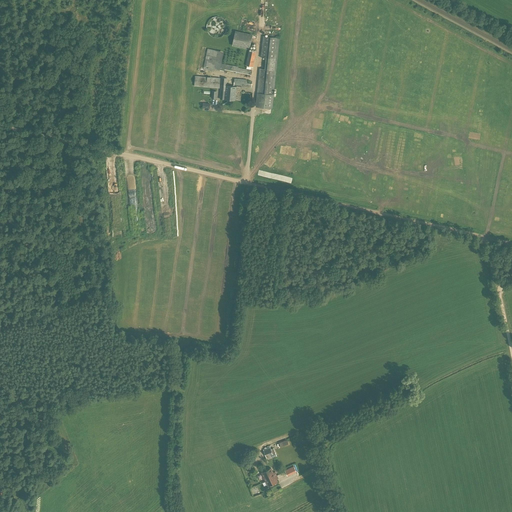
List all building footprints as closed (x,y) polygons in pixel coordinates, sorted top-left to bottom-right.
[(249,49),(253,34),(235,31),(232,46),(249,49)] [(273,95),(278,58),(275,58),(277,37),(263,36),(261,57),(266,57),(264,69),(260,68),(257,93),(255,107),(271,108),(273,95)] [(203,69),(214,72),(218,51),(207,49),(203,69)] [(246,65),(253,66),(256,52),(248,50),(246,65)] [(252,71),(252,70),(240,68),(240,67),(233,66),(225,64),(221,63),(220,68),(224,69),(251,75),(252,71)] [(220,88),(220,78),(195,76),(194,86),(220,88)] [(236,86),(226,86),(227,78),(222,78),(220,99),(235,100),(240,101),(242,86),(251,87),(252,82),(247,82),(247,79),(234,78),(234,86),(236,86)] [(270,449),(270,447),(263,450),(267,460),(277,456),(274,448),(270,449)] [(296,471),(294,466),(285,470),(285,472),(287,476),(296,471)] [(272,478),(277,475),(275,472),(273,473),(271,468),(262,472),(266,481),(269,480),(271,479),(270,478),(272,477),(272,478)] [(269,480),(266,481),(268,486),(277,482),(276,479),(278,478),(277,475),(272,478),(272,477),(270,478),(271,479),(269,480)]
